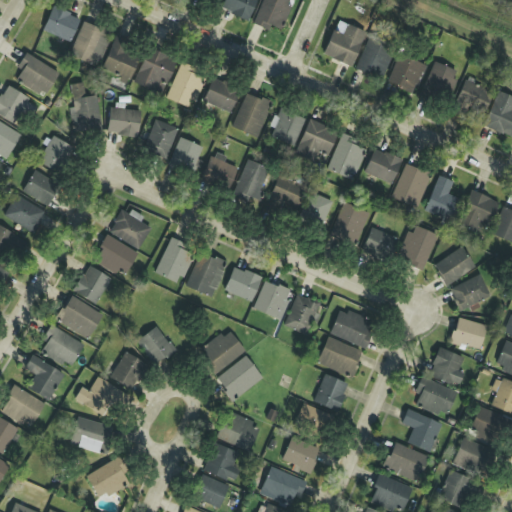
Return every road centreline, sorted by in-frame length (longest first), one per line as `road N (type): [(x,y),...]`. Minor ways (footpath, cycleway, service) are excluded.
road 1 (residential): [(120,0),(511,174)]
road 2 (residential): [(104,172),(369,290)]
road 3 (residential): [(369,290),(418,311),(328,511)]
road 4 (residential): [(150,511),(193,403),(167,393),(146,421),(145,441),(173,460)]
road 5 (residential): [(0,345),(104,172)]
